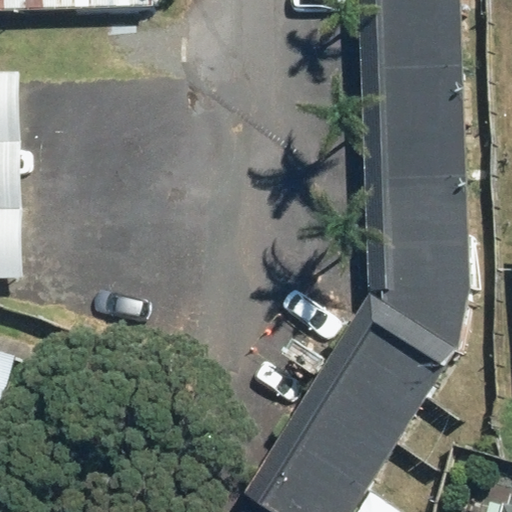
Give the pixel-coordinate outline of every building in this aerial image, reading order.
[(158,0),(0,0),(0,10),(159,5),(158,0)] [(367,0),(378,297),(252,492),(284,511),(362,511),(467,350),(480,284),(469,0),(367,0)] [(29,75),(0,75),(0,279),(31,279),(29,75)] [(0,441),(25,356),(0,349),(0,441)] [(511,511),(511,492),(505,490),(499,511),(511,511)]
